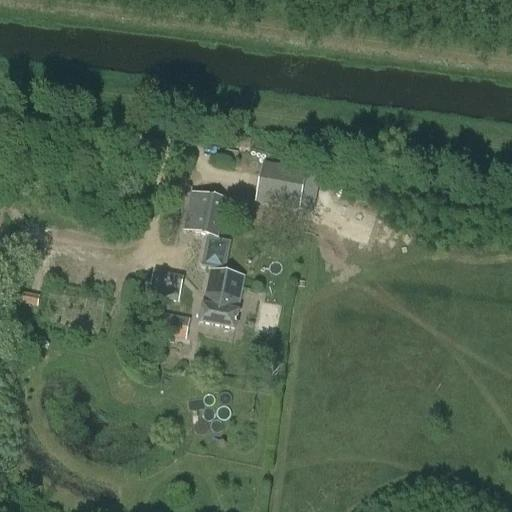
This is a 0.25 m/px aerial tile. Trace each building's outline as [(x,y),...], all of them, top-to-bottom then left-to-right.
[(299,210),(305,179),(307,171),(264,163),(264,166),(257,202),(299,210)] [(226,201),(204,198),(208,176),(195,174),(183,233),(219,241),(226,201)] [(322,212),(322,244),(348,244),(348,212),(322,212)] [(211,273),(205,307),(201,307),(198,326),(235,333),(239,314),(236,313),(243,279),(211,273)] [(169,340),(185,342),(188,320),(164,317),(160,341),(169,342),(169,340)]
